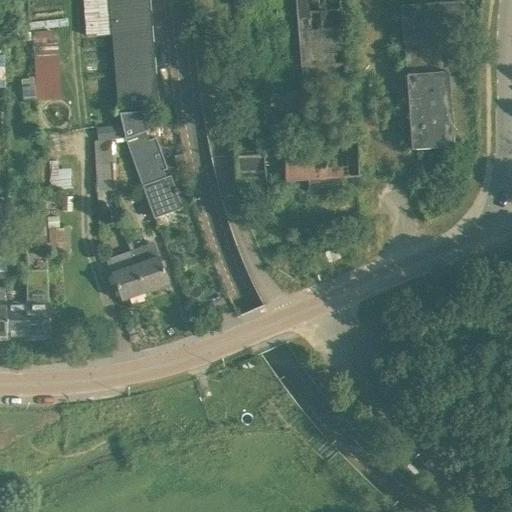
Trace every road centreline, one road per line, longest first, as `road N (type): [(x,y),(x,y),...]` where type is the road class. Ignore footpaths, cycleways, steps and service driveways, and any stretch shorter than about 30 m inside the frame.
road 1 (unclassified): [(420,511),(306,397),(235,282),(200,176),(175,0)]
road 2 (unclassified): [(290,316),(258,275),(229,199),(214,120),(207,0)]
road 3 (residential): [(0,383),(120,375),(290,316)]
road 4 (unclassified): [(482,511),(368,391),(320,303)]
road 5 (residential): [(320,303),(486,241)]
road 6 (residential): [(510,0),(509,164)]
